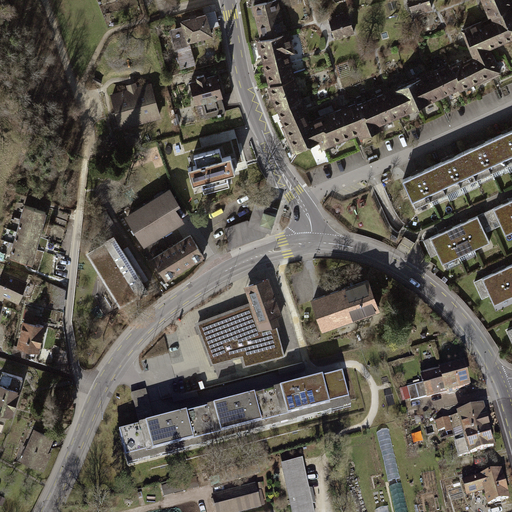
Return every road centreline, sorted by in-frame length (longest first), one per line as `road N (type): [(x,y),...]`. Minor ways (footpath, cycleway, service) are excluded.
road 1 (tertiary): [(314,242),(238,264),(141,331),(107,376),(47,511)]
road 2 (tertiary): [(498,379),(455,311),(414,275),(358,247),(314,242)]
road 3 (residential): [(511,106),(302,203)]
road 4 (tertiary): [(302,203),(260,126),(228,0)]
